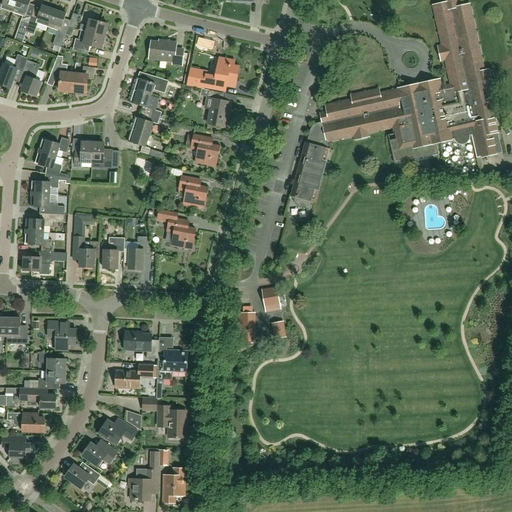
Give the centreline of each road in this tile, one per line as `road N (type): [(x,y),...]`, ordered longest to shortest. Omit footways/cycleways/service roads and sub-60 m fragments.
road 1 (residential): [(119,300),(196,299),(214,290),(283,44)]
road 2 (track): [(211,294),(210,511)]
road 3 (residential): [(27,489),(82,413),(96,367),(100,308)]
road 4 (residential): [(24,120),(101,107),(137,7)]
road 5 (residential): [(283,44),(137,7)]
road 6 (residential): [(2,290),(9,165)]
